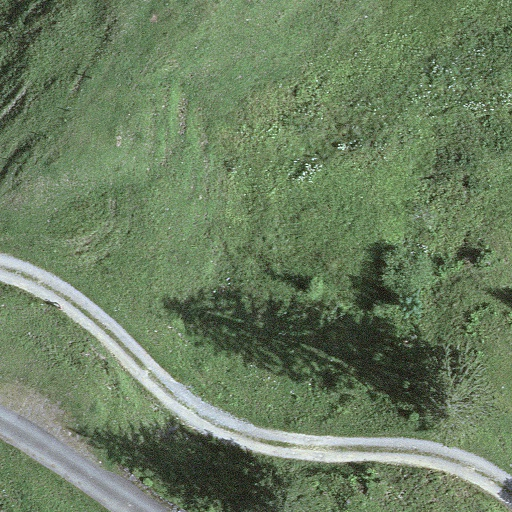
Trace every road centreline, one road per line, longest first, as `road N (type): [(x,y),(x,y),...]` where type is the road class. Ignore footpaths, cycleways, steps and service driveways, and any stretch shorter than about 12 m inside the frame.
road 1 (track): [(0,267),(55,292),(212,422),(284,446),(429,455),(472,468),(511,499)]
road 2 (track): [(0,421),(136,511)]
